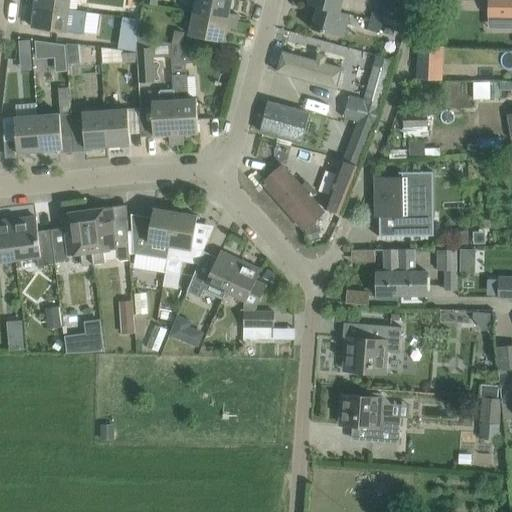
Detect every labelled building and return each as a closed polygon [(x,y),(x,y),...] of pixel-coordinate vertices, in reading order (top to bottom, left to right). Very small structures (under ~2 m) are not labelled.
[(30,0),(30,4),(69,10),(69,9),(70,0),(30,0)] [(194,0),(196,1),(194,13),(237,22),(239,15),(229,13),(231,0),(194,0)] [(309,0),(309,4),(318,7),(318,6),(340,12),(343,0),(309,0)] [(511,0),(488,0),(488,17),(511,16),(511,0)] [(69,10),(30,4),(29,13),(34,14),(32,27),(84,34),(87,11),(69,9),(69,10)] [(318,6),(318,7),(312,29),(331,34),(343,37),(349,14),(340,12),(318,6)] [(373,11),(371,20),(382,23),(384,14),(373,11)] [(237,22),(194,13),(190,35),(224,42),(226,27),(236,29),(237,22)] [(382,23),(371,20),(368,30),(379,33),(382,23)] [(176,30),(173,43),(181,45),(184,32),(176,30)] [(121,49),(133,51),(136,36),(124,34),(121,49)] [(138,52),(138,61),(139,82),(155,81),(153,38),(137,36),(138,52)] [(32,52),(31,39),(19,40),(20,53),(32,52)] [(286,42),(278,71),(335,87),(343,57),(286,42)] [(79,45),(67,43),(68,64),(80,63),(79,45)] [(181,45),(173,43),(170,56),(179,58),(181,45)] [(418,45),(417,79),(440,80),(442,46),(418,45)] [(123,62),(138,61),(138,52),(122,53),(123,62)] [(345,150),(343,157),(359,163),(372,130),(392,62),(376,57),(364,99),(350,95),(343,117),(357,121),(345,150)] [(174,89),(173,89),(174,100),(177,144),(184,143),(184,134),(199,133),(197,98),(189,99),(187,73),(173,74),(174,89)] [(478,80),(477,97),(494,97),(495,80),(478,80)] [(511,81),(500,81),(500,90),(511,90),(511,81)] [(59,88),(60,102),(70,101),(68,87),(59,88)] [(174,100),(173,89),(159,90),(160,101),(152,101),(153,109),(141,110),(142,131),(143,136),(158,135),(158,137),(166,137),(166,135),(169,134),(170,144),(177,144),(174,100)] [(105,110),(108,146),(131,145),(130,131),(142,131),(141,110),(128,111),(128,108),(105,110)] [(105,110),(72,113),(73,136),(85,135),(85,148),(108,146),(105,110)] [(259,133),(319,150),(326,127),(266,110),(259,133)] [(62,137),(73,136),(72,113),(37,115),(40,151),(63,149),(62,137)] [(40,151),(37,115),(3,118),(5,141),(17,140),(18,153),(40,151)] [(401,120),(402,136),(426,135),(425,119),(401,120)] [(425,155),(425,138),(410,139),(410,156),(425,155)] [(359,163),(343,157),(325,208),(339,214),(359,163)] [(264,183),(304,228),(324,211),(284,166),(264,183)] [(402,176),(375,176),(376,203),(380,203),(380,217),(380,235),(378,235),(378,236),(434,235),(434,217),(423,217),(422,173),(433,173),(433,171),(399,172),(399,173),(402,173),(402,176)] [(111,207),(87,210),(94,264),(106,262),(104,250),(115,249),(116,258),(121,260),(130,259),(128,219),(116,221),(115,215),(112,212),(111,207)] [(168,259),(176,212),(154,208),(150,232),(132,229),(134,253),(167,259),(168,259)] [(62,228),(51,229),(56,263),(64,262),(69,255),(81,253),(82,265),(94,264),(87,210),(63,213),(64,218),(62,221),(62,228)] [(183,261),(199,264),(204,250),(192,248),(198,215),(176,212),(168,259),(167,259),(165,272),(180,274),(183,261)] [(37,216),(12,219),(17,259),(37,256),(38,265),(56,263),(51,229),(50,229),(51,238),(40,239),(37,216)] [(0,261),(17,259),(12,219),(0,220),(0,261)] [(455,244),(469,244),(468,231),(455,231),(455,244)] [(415,248),(399,249),(400,295),(427,295),(427,271),(416,271),(415,248)] [(400,295),(399,249),(385,249),(385,272),(377,272),(377,296),(400,295)] [(445,270),(445,289),(457,289),(456,249),(437,249),(437,270),(445,270)] [(223,298),(227,291),(241,260),(221,250),(218,257),(204,250),(199,264),(187,291),(201,297),(204,289),(223,298)] [(241,260),(227,291),(246,300),(244,302),(244,311),(255,311),(267,285),(256,280),(261,269),(241,260)] [(510,276),(498,276),(498,297),(510,297),(510,302),(511,301),(511,281),(510,281),(510,276)] [(347,303),(367,305),(368,293),(347,291),(347,303)] [(135,333),(133,300),(120,301),(122,333),(135,333)] [(466,326),(494,325),(494,309),(465,310),(466,326)] [(160,319),(175,321),(176,314),(161,311),(160,319)] [(255,311),(244,311),(244,326),(275,326),(275,312),(255,311)] [(170,336),(184,342),(192,321),(178,316),(170,336)] [(24,347),(20,318),(7,320),(9,347),(24,347)] [(348,336),(345,370),(385,373),(386,352),(400,353),(402,327),(365,324),(363,338),(348,336)] [(66,336),(68,352),(80,350),(78,335),(66,336)] [(480,397),(482,397),(498,399),(499,385),(481,383),(480,397)] [(370,396),(343,394),(341,424),(373,426),(372,441),(399,443),(401,417),(391,416),(392,404),(383,393),(370,392),(370,396)] [(498,399),(482,397),(479,423),(499,425),(502,399),(498,399)]
